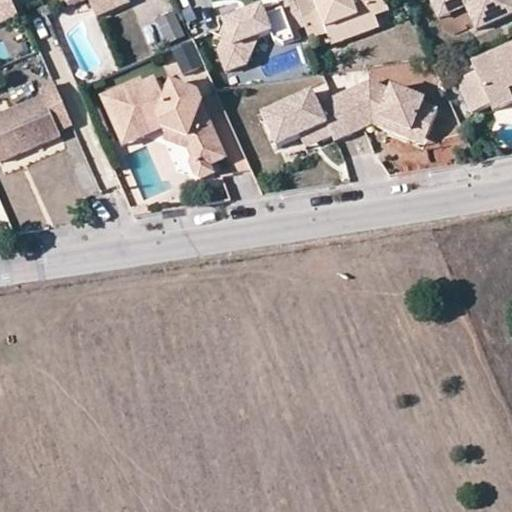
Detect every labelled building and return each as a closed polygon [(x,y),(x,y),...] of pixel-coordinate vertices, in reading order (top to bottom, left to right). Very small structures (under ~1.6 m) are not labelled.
[(0,0),(0,21),(16,14),(9,0),(0,0)] [(124,0),(63,0),(68,12),(88,4),(94,16),(125,2),(124,0)] [(326,34),(336,29),(353,35),(379,25),(375,17),(370,5),(381,0),(308,0),(305,2),(304,0),(293,0),(290,2),(302,29),(308,42),(326,34)] [(388,11),(383,0),(381,0),(370,5),(375,17),(388,11)] [(511,4),(510,0),(430,0),(434,8),(452,0),(463,0),(465,6),(475,28),(511,13),(511,4)] [(463,0),(452,0),(434,8),(438,17),(465,6),(463,0)] [(94,16),(96,22),(129,9),(125,2),(94,16)] [(294,32),(302,29),(290,2),(275,9),(279,16),(264,24),(260,15),(240,25),(236,16),(218,25),(224,36),(223,49),(218,63),(227,80),(248,71),(257,43),(269,38),(272,45),(282,49),(298,41),(294,32)] [(174,8),(155,16),(167,43),(185,35),(174,8)] [(379,25),(353,35),(336,29),(326,34),(328,40),(333,51),(382,31),(379,25)] [(328,40),(326,34),(308,42),(310,47),(328,40)] [(182,73),(203,64),(191,38),(170,48),(182,73)] [(511,46),(490,56),(494,65),(474,73),(459,80),(473,111),(486,106),(489,112),(511,102),(511,92),(511,89),(511,87),(511,46)] [(469,65),(474,73),(494,65),(490,56),(469,65)] [(427,105),(395,89),(393,92),(371,81),(333,98),(349,134),(365,128),(362,120),(372,116),(381,120),(377,127),(408,142),(413,132),(427,139),(439,116),(425,108),(427,105)] [(141,131),(140,128),(158,121),(162,130),(166,139),(178,138),(180,140),(185,140),(192,145),(188,153),(192,161),(190,167),(196,179),(201,181),(205,180),(210,167),(227,160),(215,133),(205,129),(205,123),(197,118),(203,106),(204,103),(198,92),(167,85),(157,91),(155,83),(144,87),(126,95),(123,90),(102,100),(114,127),(119,124),(125,138),(141,131)] [(71,125),(53,84),(38,90),(41,96),(0,114),(0,161),(59,136),(57,131),(71,125)] [(144,87),(142,84),(123,90),(126,95),(144,87)] [(335,141),(349,134),(333,98),(320,104),(315,90),(263,114),(278,147),(301,136),(327,125),(333,136),(335,141)] [(205,129),(215,133),(203,106),(197,118),(205,123),(205,129)] [(381,120),(372,116),(362,120),(365,128),(372,124),(377,127),(381,120)] [(114,127),(122,146),(162,130),(158,121),(140,128),(141,131),(125,138),(119,124),(114,127)] [(307,148),(333,136),(327,125),(301,136),(307,148)] [(427,139),(413,132),(408,142),(422,150),(427,139)] [(166,139),(164,143),(187,154),(188,153),(192,145),(185,140),(180,140),(178,138),(166,139)] [(210,167),(205,180),(215,176),(210,167)] [(132,208),(134,215),(148,213),(146,206),(132,208)]
